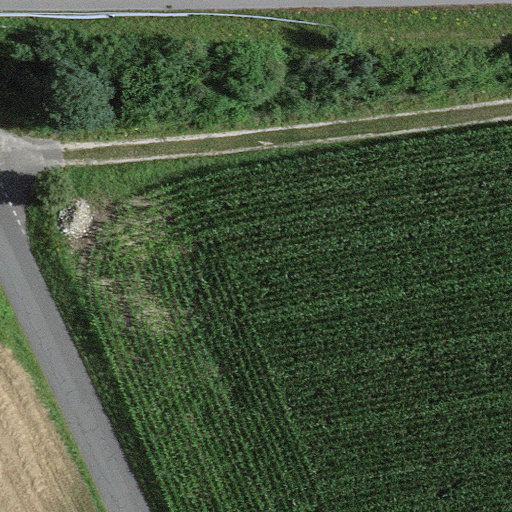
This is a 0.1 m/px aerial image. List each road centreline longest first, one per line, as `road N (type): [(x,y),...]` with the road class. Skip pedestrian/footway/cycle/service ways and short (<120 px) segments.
road 1 (track): [(0,174),(511,123)]
road 2 (residential): [(0,217),(134,511)]
